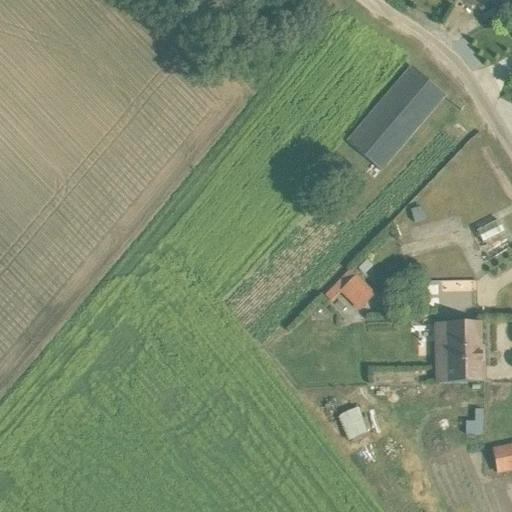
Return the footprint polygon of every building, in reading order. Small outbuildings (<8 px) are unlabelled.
[(456,0),(468,8),(473,0),(456,0)] [(346,143),(379,172),(442,99),(409,70),(346,143)] [(409,211),(413,225),(424,221),(420,208),(409,211)] [(458,213),(408,228),(417,255),(466,240),(458,213)] [(476,232),(481,244),(502,233),(496,222),(476,232)] [(347,272),(323,297),(329,303),(338,295),(356,313),(373,296),(354,277),(353,277),(347,272)] [(432,325),(433,385),(484,384),(483,348),(480,348),(479,324),(432,325)] [(356,410),(355,409),(335,418),(346,442),(350,441),(352,445),(366,438),(364,433),(368,431),(360,409),(356,410)] [(464,424),(464,435),(480,436),(481,411),(473,411),(473,424),(464,424)] [(511,445),(490,450),(492,460),(490,460),(491,466),(493,466),(494,472),(511,468),(511,445)]
